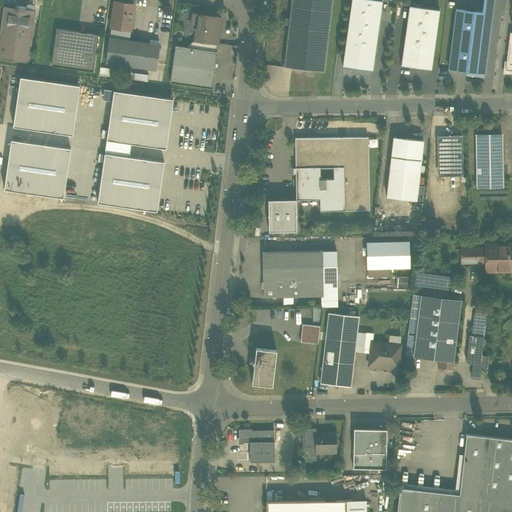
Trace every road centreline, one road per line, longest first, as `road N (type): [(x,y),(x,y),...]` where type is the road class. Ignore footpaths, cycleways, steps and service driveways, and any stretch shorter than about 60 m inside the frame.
road 1 (residential): [(207,405),(511,403)]
road 2 (residential): [(207,405),(243,108)]
road 3 (residential): [(243,108),(511,103)]
road 4 (residential): [(207,405),(0,367)]
